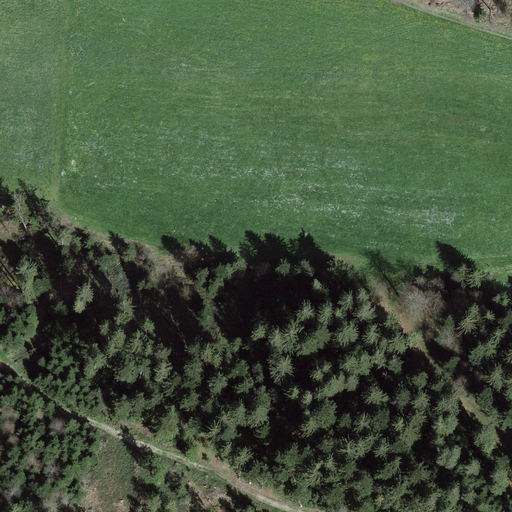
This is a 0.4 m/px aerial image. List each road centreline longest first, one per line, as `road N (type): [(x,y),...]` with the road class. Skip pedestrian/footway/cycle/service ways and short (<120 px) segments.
road 1 (track): [(511,256),(439,263),(398,280),(391,293),(396,314),(451,392),(492,433),(511,470)]
road 2 (track): [(0,358),(33,387),(107,428),(299,511)]
